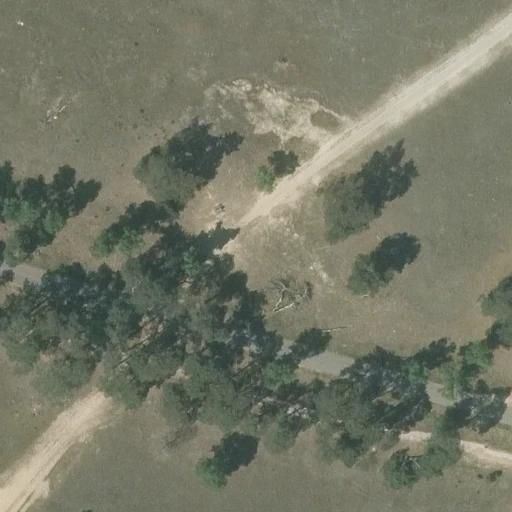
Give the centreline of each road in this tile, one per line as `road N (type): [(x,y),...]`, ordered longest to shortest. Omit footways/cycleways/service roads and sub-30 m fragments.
road 1 (unknown): [(0,510),(284,181),(511,20)]
road 2 (unclassified): [(511,419),(0,275)]
